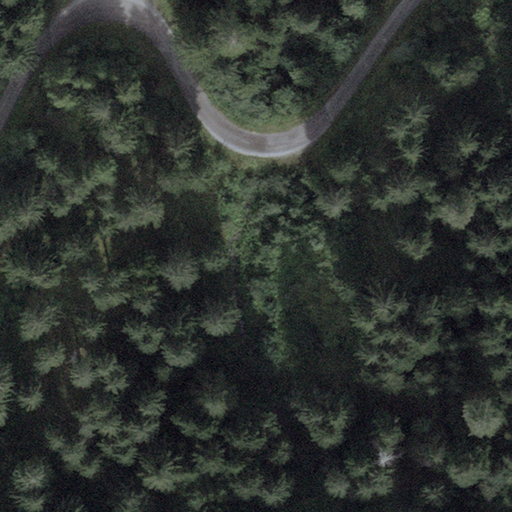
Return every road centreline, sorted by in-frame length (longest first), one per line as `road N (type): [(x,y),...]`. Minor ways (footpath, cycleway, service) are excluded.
road 1 (track): [(0,120),(23,70),(60,21),(108,7),(135,13),(159,35),(202,112),(229,138),(259,148),(287,145),(341,105),(412,0)]
road 2 (track): [(511,28),(451,101),(367,283),(350,453),(334,505),(318,511)]
road 3 (track): [(266,511),(108,468),(91,479),(86,511)]
